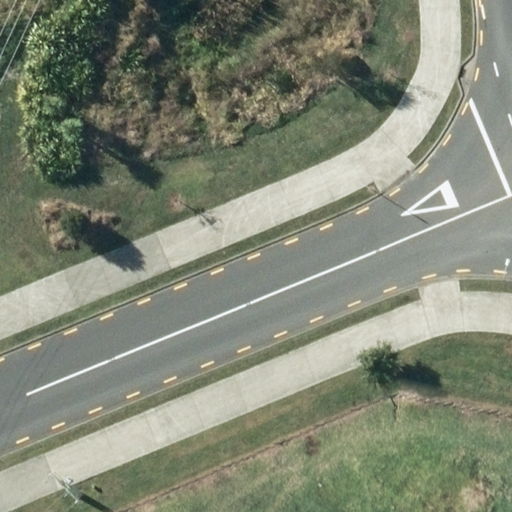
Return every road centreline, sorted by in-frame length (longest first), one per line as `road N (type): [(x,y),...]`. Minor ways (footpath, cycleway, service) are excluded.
road 1 (residential): [(0,403),(511,193)]
road 2 (residential): [(0,256),(204,0)]
